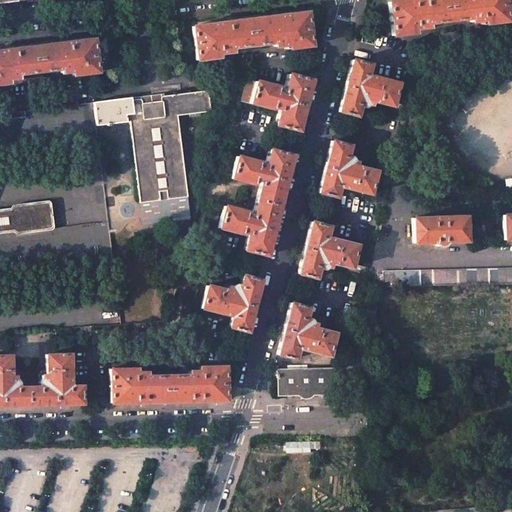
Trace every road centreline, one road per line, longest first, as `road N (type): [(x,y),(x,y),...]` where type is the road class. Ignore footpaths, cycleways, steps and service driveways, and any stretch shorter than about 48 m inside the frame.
road 1 (residential): [(349,0),(240,418)]
road 2 (unclassified): [(0,423),(240,418)]
road 3 (residential): [(162,0),(0,20)]
road 4 (unknown): [(108,511),(126,454),(144,453),(171,462),(159,511)]
